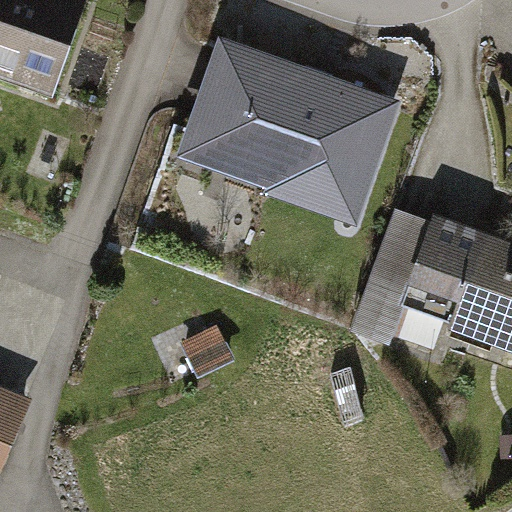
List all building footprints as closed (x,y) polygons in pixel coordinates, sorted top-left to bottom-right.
[(96,6),(77,0),(0,0),(0,99),(60,119),(96,6)] [(401,103),(219,41),(178,160),(360,223),(401,103)] [(511,246),(436,219),(409,292),(459,311),(448,340),(511,363),(511,246)] [(219,325),(187,339),(200,371),(233,358),(219,325)] [(0,464),(23,408),(0,398),(0,464)]
